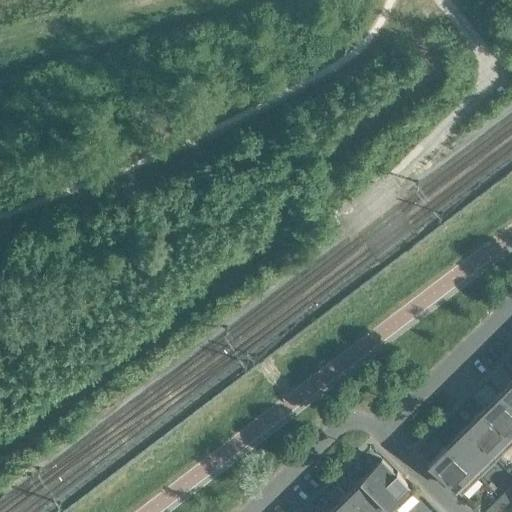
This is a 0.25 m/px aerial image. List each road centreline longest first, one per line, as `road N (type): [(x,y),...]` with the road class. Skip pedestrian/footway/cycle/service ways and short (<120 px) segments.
road 1 (residential): [(392,436),(511,311)]
road 2 (residential): [(256,511),(337,436),(367,427),(392,436)]
